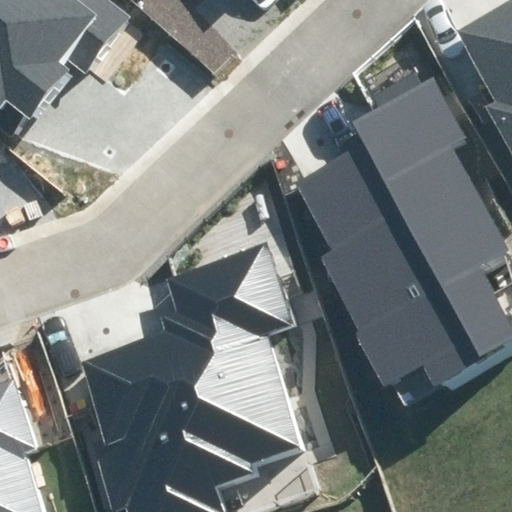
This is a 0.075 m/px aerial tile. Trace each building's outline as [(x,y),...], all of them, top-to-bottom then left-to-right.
[(0,0),(0,107),(5,101),(33,123),(72,72),(57,61),(63,54),(91,75),(135,18),(112,0),(0,0)] [(488,107),(511,151),(511,0),(510,0),(456,29),(496,103),(488,107)] [(395,378),(407,399),(511,340),(511,332),(475,266),(506,249),(449,149),(468,138),(435,80),(424,86),(415,71),(370,96),(377,108),(353,121),(365,142),(296,181),(333,247),(321,254),(363,329),(356,334),(384,384),(395,378)] [(127,506),(129,511),(224,511),(216,486),(253,474),(249,463),(305,444),(270,336),(297,327),(270,243),(166,277),(178,313),(160,318),(165,331),(80,359),(110,453),(97,457),(115,510),(127,506)] [(0,511),(43,511),(25,454),(39,450),(17,381),(0,386),(0,511)]
